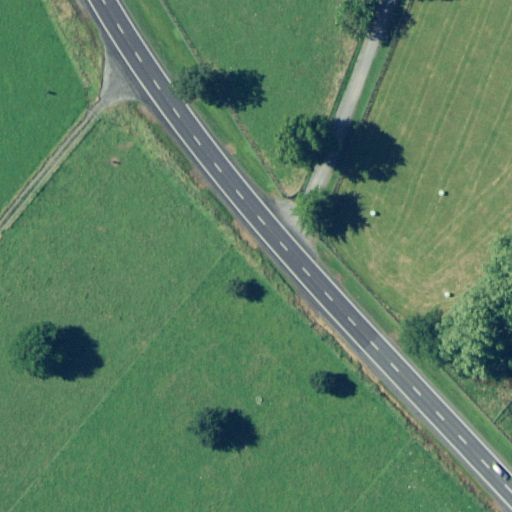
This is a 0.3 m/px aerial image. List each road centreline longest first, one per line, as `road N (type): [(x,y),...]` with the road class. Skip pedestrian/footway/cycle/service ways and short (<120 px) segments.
road 1 (primary): [(511,492),(263,224),(199,146),(103,0)]
road 2 (track): [(0,222),(141,63)]
